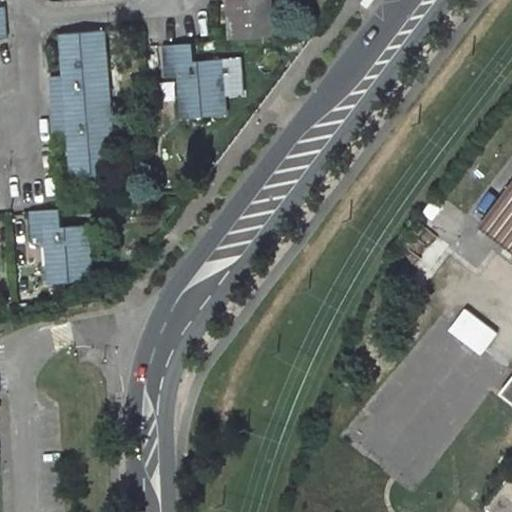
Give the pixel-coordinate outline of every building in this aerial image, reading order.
[(268,46),(262,0),(207,0),(209,11),(224,8),(229,49),(268,46)] [(104,113),(97,39),(64,41),(54,44),(60,81),(41,83),(44,118),(104,113)] [(177,126),(219,121),(216,67),(187,70),(187,53),(157,55),(160,86),(173,85),(177,126)] [(68,187),(108,183),(104,113),(44,118),(47,148),(66,146),(68,187)] [(511,511),(511,184),(480,226),(508,248),(504,253),(511,258),(511,256),(511,378),(501,393),(511,401),(511,477),(487,509),(490,511),(511,511)] [(44,291),(87,288),(82,232),(56,235),(54,217),(22,220),(27,250),(40,249),(44,291)] [(501,332),(470,308),(453,329),(485,353),(501,332)]
